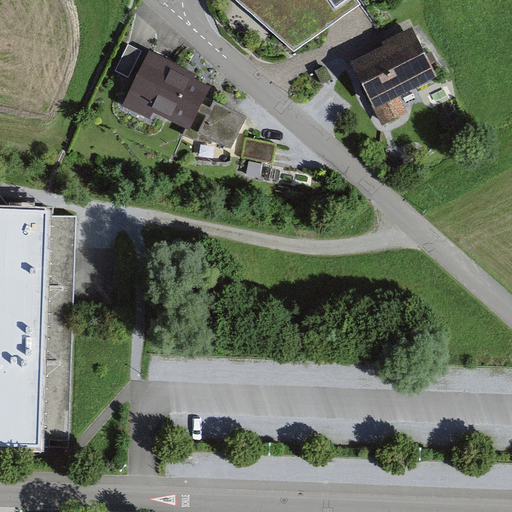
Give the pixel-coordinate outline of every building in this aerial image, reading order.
[(352,0),(232,0),(292,53),(358,7),(352,0)] [(414,38),(353,69),(384,130),(409,117),(401,102),(437,84),(414,38)] [(128,47),(115,73),(129,80),(142,54),(128,47)] [(191,74),(150,53),(122,109),(151,123),(155,116),(167,121),(191,74)] [(207,102),(212,91),(195,82),(197,77),(191,74),(167,121),(187,131),(183,139),(198,145),(205,146),(212,146),(233,155),(250,123),(207,102)] [(247,141),(244,159),(272,165),(276,147),(247,141)] [(76,222),(0,219),(0,452),(42,454),(42,447),(69,448),(76,222)]
